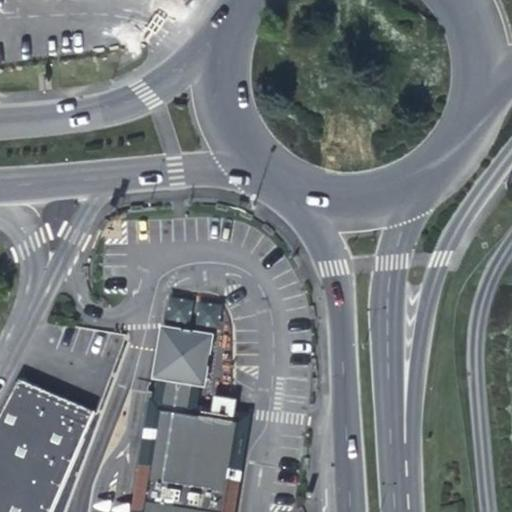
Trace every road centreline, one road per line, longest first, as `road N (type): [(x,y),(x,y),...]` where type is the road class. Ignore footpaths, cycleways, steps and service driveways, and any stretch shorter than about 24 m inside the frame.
road 1 (secondary): [(390,457),(411,439),(441,258),(511,149)]
road 2 (secondary): [(298,188),(332,268),(351,511)]
road 3 (secondary): [(390,457),(386,321),(398,213),(415,179)]
road 4 (secondary): [(223,22),(144,96),(80,116),(0,123)]
road 5 (secondary): [(223,22),(215,60),(219,99),(260,165)]
road 6 (unclassified): [(38,286),(121,173)]
road 7 (secondary): [(121,173),(260,165)]
road 8 (unknown): [(53,264),(83,319),(144,329)]
road 9 (secondary): [(0,184),(121,173)]
road 10 (secondary): [(298,188),(337,197),(378,194),(415,179)]
